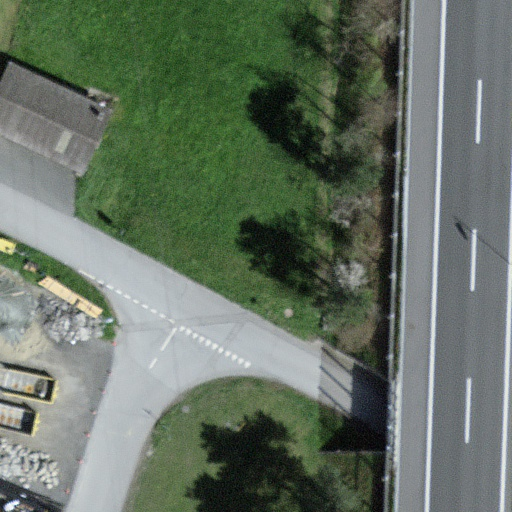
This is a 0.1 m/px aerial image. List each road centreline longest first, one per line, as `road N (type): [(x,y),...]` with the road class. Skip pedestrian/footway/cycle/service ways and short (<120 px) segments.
road 1 (motorway): [(479,0),(464,511)]
road 2 (unclassified): [(511,488),(181,300)]
road 3 (residential): [(97,511),(181,300)]
road 4 (unclassified): [(181,300),(0,205)]
